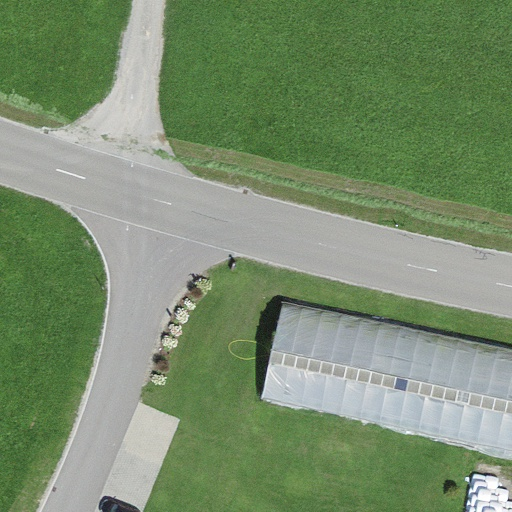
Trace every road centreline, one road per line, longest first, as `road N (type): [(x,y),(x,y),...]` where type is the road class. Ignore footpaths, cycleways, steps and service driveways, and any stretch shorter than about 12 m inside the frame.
road 1 (tertiary): [(511,290),(176,209)]
road 2 (unclassified): [(176,209),(98,446),(65,511)]
road 3 (track): [(149,0),(111,189)]
road 4 (tertiary): [(176,209),(0,152)]
